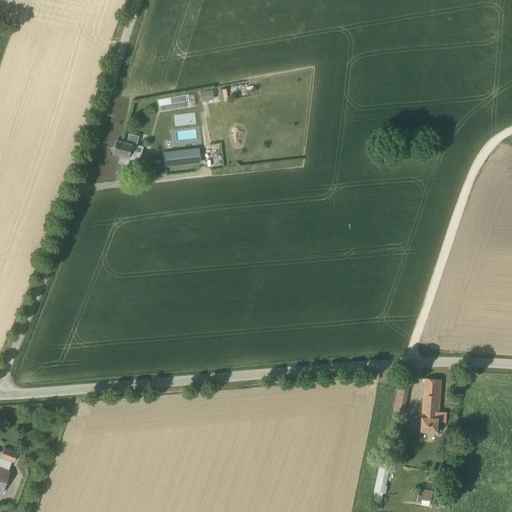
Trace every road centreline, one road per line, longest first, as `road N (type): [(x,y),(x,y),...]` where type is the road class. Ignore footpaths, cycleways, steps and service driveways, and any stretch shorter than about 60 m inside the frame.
road 1 (unclassified): [(511,363),(415,359),(0,397)]
road 2 (unclassified): [(0,397),(61,244),(141,0)]
road 3 (track): [(511,135),(479,168),(415,359)]
road 4 (track): [(79,189),(303,162)]
